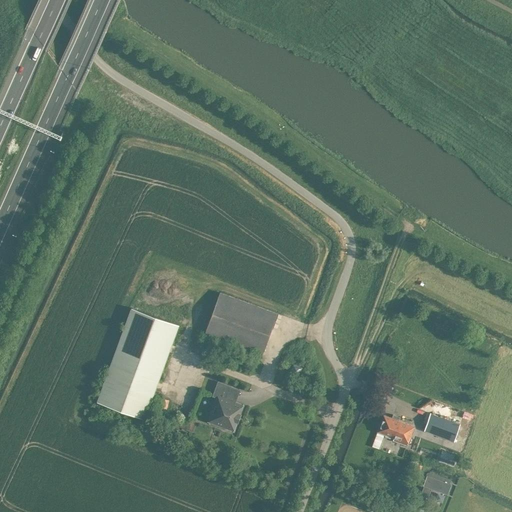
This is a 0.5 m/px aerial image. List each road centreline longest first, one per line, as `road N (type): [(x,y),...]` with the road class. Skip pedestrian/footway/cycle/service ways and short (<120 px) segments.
road 1 (unclassified): [(300,511),(344,387),(327,326),(351,250),(348,227),(242,145),(106,66),(54,0)]
road 2 (motorway): [(0,220),(98,0)]
road 3 (track): [(400,233),(354,370),(344,377)]
road 4 (motorway): [(55,0),(0,124)]
